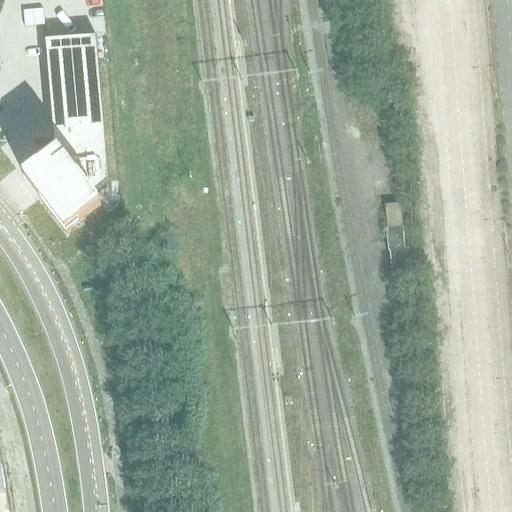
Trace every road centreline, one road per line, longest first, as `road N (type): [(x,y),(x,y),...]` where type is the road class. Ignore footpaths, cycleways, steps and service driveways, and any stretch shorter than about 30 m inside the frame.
road 1 (unclassified): [(96,511),(67,343),(48,294),(0,218)]
road 2 (unclassified): [(0,325),(31,393),(59,511)]
